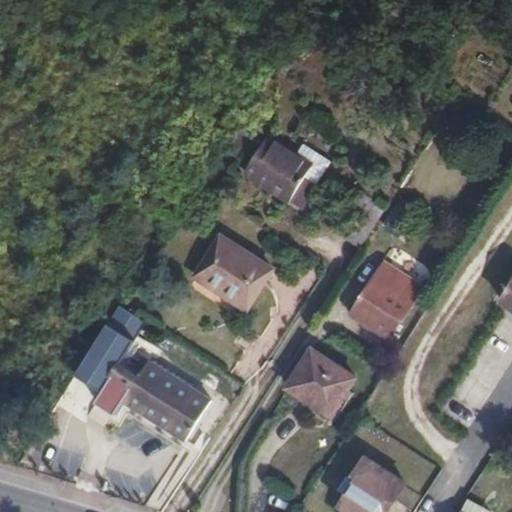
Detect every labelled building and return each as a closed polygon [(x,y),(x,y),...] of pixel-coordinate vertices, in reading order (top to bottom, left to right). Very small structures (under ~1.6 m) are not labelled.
[(313,163),(270,135),(248,170),(301,205),(315,185),(303,177),(313,163)] [(373,198),(352,184),(349,182),(340,196),(356,206),(339,233),(361,247),(378,220),(365,211),(373,198)] [(403,221),(393,215),(386,226),(396,233),(403,221)] [(274,265),(223,233),(198,272),(248,305),(274,265)] [(422,287),(384,263),(352,313),(390,337),(422,287)] [(511,287),(502,302),(511,308),(511,287)] [(312,347),(287,385),(330,413),(355,376),(312,347)] [(211,397),(151,357),(124,398),(185,438),(211,397)] [(491,372),(471,358),(440,404),(461,418),(491,372)] [(347,511),(366,511),(390,475),(379,467),(380,465),(366,457),(355,475),(358,477),(356,480),(348,475),(341,488),(348,493),(341,505),(348,511),(347,511)] [(390,475),(366,511),(384,511),(382,503),(388,495),(396,500),(407,482),(392,472),(390,475)] [(490,511),(468,500),(461,511),(490,511)]
